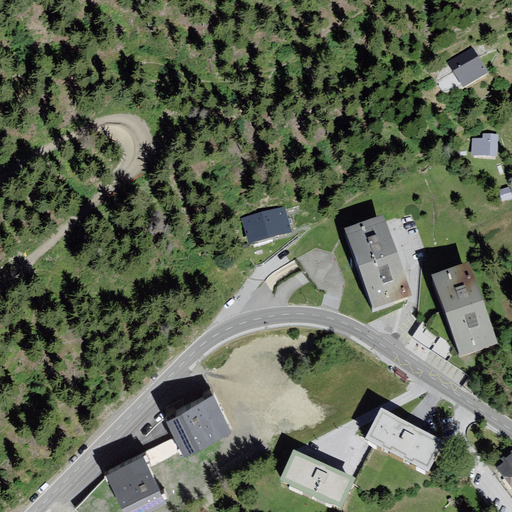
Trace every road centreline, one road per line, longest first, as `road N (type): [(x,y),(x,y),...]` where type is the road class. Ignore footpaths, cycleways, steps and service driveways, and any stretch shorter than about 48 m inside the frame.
road 1 (tertiary): [(472,404),(343,322),(306,313),(250,320),(201,344),(34,511)]
road 2 (track): [(0,186),(115,121),(136,132),(142,161),(0,282)]
road 3 (residential): [(472,404),(460,423),(461,442),(511,505)]
